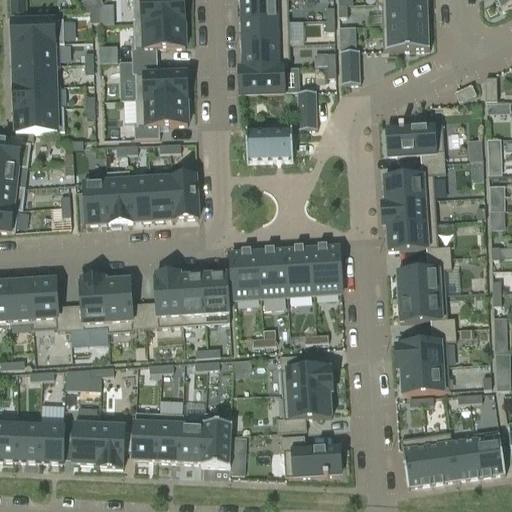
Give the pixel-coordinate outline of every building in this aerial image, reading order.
[(11,0),(12,19),(25,19),(24,0),(11,0)] [(133,28),(185,26),(183,0),(180,0),(155,0),(130,0),(130,2),(133,2),(133,28)] [(353,9),(352,0),(338,0),(339,9),(353,9)] [(376,0),(376,9),(381,9),(381,8),(427,7),(426,0),(376,0)] [(511,0),(495,0),(503,16),(511,11),(511,0)] [(278,3),(240,4),(241,28),(288,26),(288,2),(278,3)] [(427,7),(381,8),(381,9),(382,31),(428,30),(427,7)] [(113,9),(103,9),(98,16),(99,27),(99,29),(114,29),(113,9)] [(347,9),(338,10),(339,22),(347,21),(347,9)] [(334,12),(325,13),(326,25),(334,25),(334,12)] [(90,27),(99,27),(98,16),(90,17),(90,27)] [(12,25),(13,49),(59,48),(59,49),(64,49),(63,24),(12,25)] [(334,25),(326,25),(326,37),(334,37),(334,25)] [(185,26),(133,28),(134,54),(132,54),(132,66),(158,66),(157,53),(185,52),(185,26)] [(288,26),(241,28),(242,50),(289,49),(288,26)] [(428,30),(382,31),(383,56),(428,55),(428,30)] [(60,70),(59,49),(59,48),(13,49),(14,71),(55,70),(55,71),(60,70)] [(289,49),(242,50),(242,72),(283,71),(283,73),(290,73),(289,49)] [(100,51),(100,68),(117,67),(117,51),(100,51)] [(358,56),(341,56),(342,89),(359,89),(358,56)] [(85,69),(93,68),(93,58),(85,58),(85,69)] [(335,58),(327,58),(327,70),(335,70),(335,58)] [(158,79),(158,66),(132,66),(133,79),(135,79),(136,105),(187,103),(186,78),(158,79)] [(93,68),(85,69),(85,79),(94,79),(93,68)] [(56,91),(56,90),(55,71),(55,70),(14,71),(14,92),(56,91)] [(335,70),(327,70),(327,83),(336,82),(335,70)] [(242,72),(240,72),(241,99),(284,98),(283,73),(283,71),(242,72)] [(496,83),(485,83),(486,107),(497,106),(496,83)] [(459,108),(477,100),(472,89),(454,97),(459,108)] [(14,92),(15,114),(61,113),(61,112),(61,90),(56,90),(56,91),(14,92)] [(315,96),(298,97),(299,135),(316,134),(315,96)] [(86,113),(95,112),(94,102),(86,103),(86,113)] [(187,103),(136,105),(137,131),(134,131),(135,144),(160,143),(159,131),(188,130),(187,103)] [(64,112),(61,112),(61,113),(15,114),(16,138),(65,136),(64,112)] [(95,122),(95,112),(86,113),(87,123),(95,122)] [(420,158),(421,169),(445,168),(442,130),(404,133),(404,130),(399,131),(399,133),(388,134),(389,161),(420,158)] [(292,135),(246,137),(247,166),(293,164),(292,135)] [(0,144),(0,168),(28,172),(31,148),(0,144)] [(73,154),(83,154),(83,145),(72,146),(73,154)] [(170,158),(170,149),(159,150),(160,158),(170,158)] [(181,157),(181,149),(170,149),(170,158),(181,157)] [(127,151),(127,159),(138,159),(138,150),(127,151)] [(127,159),(127,151),(116,151),(117,159),(127,159)] [(65,169),(74,169),(73,158),(64,159),(65,169)] [(482,166),(482,159),(468,160),(469,167),(482,166)] [(502,180),(501,167),(488,168),(488,181),(502,180)] [(0,168),(0,189),(25,193),(28,172),(0,168)] [(383,183),(385,207),(385,208),(435,205),(433,180),(446,179),(445,168),(421,169),(422,181),(383,183)] [(74,169),(65,169),(66,180),(74,179),(74,169)] [(121,228),(132,227),(129,181),(130,181),(129,176),(106,177),(106,182),(107,182),(110,228),(111,228),(111,232),(121,231),(121,228)] [(151,184),(152,184),(151,179),(130,181),(129,181),(132,227),(153,226),(151,184)] [(196,181),(172,183),(175,224),(198,223),(196,181)] [(303,181),(304,206),(329,205),(328,181),(303,181)] [(107,182),(106,182),(84,184),(86,230),(110,228),(107,182)] [(153,226),(175,224),(172,183),(152,184),(151,184),(153,226)] [(0,189),(0,211),(18,214),(18,215),(23,216),(25,193),(0,189)] [(62,212),(70,211),(69,201),(61,202),(62,212)] [(436,228),(435,205),(385,208),(385,207),(383,207),(384,232),(386,232),(386,231),(436,228)] [(0,235),(15,238),(18,215),(18,214),(0,211),(0,235)] [(70,211),(62,212),(62,223),(71,222),(70,211)] [(485,211),(477,212),(477,224),(485,224),(485,211)] [(438,252),(436,228),(386,231),(386,232),(388,256),(426,253),(427,264),(451,263),(450,251),(438,252)] [(311,253),(314,300),(341,298),(338,251),(311,253)] [(492,264),(500,264),(500,263),(499,252),(491,252),(492,264)] [(511,252),(499,252),(500,263),(511,262),(511,252)] [(314,300),(311,253),(285,254),(288,302),(314,300)] [(285,254),(258,256),(261,303),(287,302),(288,302),(285,254)] [(234,305),(261,303),(258,256),(231,257),(234,305)] [(398,302),(446,299),(444,275),(451,274),(451,263),(427,264),(427,275),(397,277),(398,302)] [(157,308),(144,309),(146,333),(183,331),(180,281),(181,280),(181,278),(155,280),(157,308)] [(226,278),(203,279),(206,329),(229,328),(226,278)] [(206,329),(203,279),(181,280),(180,281),(183,331),(206,329)] [(105,285),(106,285),(106,283),(80,284),(82,310),(69,311),(71,335),(84,334),(107,333),(108,333),(105,285)] [(71,335),(69,311),(57,312),(55,284),(30,285),(33,330),(32,330),(32,335),(58,334),(58,336),(71,335)] [(133,334),(146,333),(144,309),(132,310),(130,284),(106,285),(105,285),(108,333),(107,333),(107,338),(133,336),(133,334)] [(33,330),(30,285),(7,287),(10,332),(32,330),(33,330)] [(493,286),(493,298),(501,298),(501,285),(493,286)] [(0,332),(10,332),(7,287),(0,287),(0,332)] [(501,298),(493,298),(493,310),(502,310),(501,298)] [(431,325),(431,336),(455,335),(455,324),(447,324),(446,299),(398,302),(400,327),(431,325)] [(456,346),(455,335),(431,336),(432,347),(396,350),(398,376),(400,375),(400,374),(448,371),(447,347),(456,346)] [(316,340),(317,348),(329,347),(328,339),(316,340)] [(317,348),(316,340),(304,341),(305,349),(317,348)] [(264,343),(264,351),(276,350),(276,342),(264,343)] [(264,351),(264,343),(252,344),(252,352),(264,351)] [(219,353),(207,354),(208,362),(220,361),(219,353)] [(196,363),(208,362),(207,354),(195,355),(196,363)] [(280,363),(282,400),(330,397),(330,398),(332,398),(331,372),(305,373),(304,361),(280,363)] [(13,374),(12,366),(0,367),(1,375),(13,374)] [(12,366),(13,374),(25,374),(24,366),(12,366)] [(207,367),(207,375),(219,374),(219,366),(207,367)] [(195,376),(207,375),(207,367),(195,368),(195,376)] [(161,370),(162,378),(174,377),(173,369),(161,370)] [(162,378),(161,370),(149,370),(150,378),(162,378)] [(400,374),(400,375),(402,400),(450,396),(448,371),(400,374)] [(90,382),(89,396),(101,396),(102,381),(101,373),(89,374),(90,382)] [(101,373),(102,381),(114,381),(113,373),(101,373)] [(42,377),(42,385),(54,384),(54,376),(42,377)] [(42,385),(42,377),(30,378),(30,386),(42,385)] [(8,379),(0,379),(0,387),(8,387),(8,379)] [(491,381),(483,382),(484,394),(492,394),(491,381)] [(332,422),(330,398),(330,397),(282,400),(284,424),(277,425),(278,438),(306,436),(306,423),(332,422)] [(469,400),(470,408),(482,407),(481,399),(469,400)] [(470,408),(469,400),(457,401),(458,409),(470,408)] [(421,411),(421,403),(409,404),(409,412),(421,411)] [(421,404),(422,412),(434,411),(433,403),(421,404)] [(134,465),(158,466),(160,419),(136,418),(134,465)] [(205,426),(203,471),(230,472),(230,470),(229,470),(231,431),(232,431),(232,429),(231,429),(231,420),(204,418),(204,426),(205,426)] [(160,419),(158,466),(180,467),(182,425),(183,425),(183,420),(160,419)] [(0,422),(0,465),(16,466),(18,424),(0,422)] [(40,429),(41,429),(41,425),(18,424),(16,466),(38,467),(40,429)] [(100,430),(101,430),(101,425),(75,424),(73,469),(97,470),(98,470),(100,430)] [(201,471),(203,471),(205,426),(204,426),(183,425),(182,425),(180,467),(201,468),(201,471)] [(64,430),(41,429),(40,429),(38,467),(62,468),(64,430)] [(98,470),(97,470),(97,472),(122,474),(124,431),(101,430),(100,430),(98,470)] [(473,439),(474,444),(475,444),(480,482),(503,478),(504,480),(505,480),(499,436),(473,439)] [(450,438),(426,441),(432,489),(456,485),(451,447),(452,447),(450,438)] [(283,455),(285,482),(324,480),(324,482),(329,481),(328,479),(340,479),(338,452),(305,454),(304,441),(280,442),(281,455),(283,455)] [(409,492),(432,489),(426,441),(401,445),(408,493),(409,493),(409,492)] [(232,456),(246,457),(246,443),(232,442),(232,456)] [(456,485),(480,482),(475,444),(474,444),(452,447),(451,447),(456,485)]
